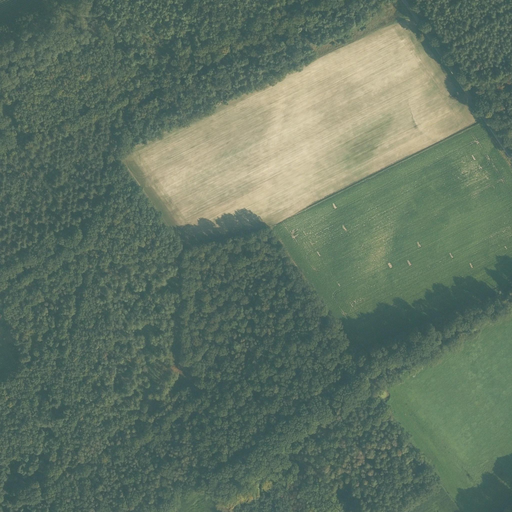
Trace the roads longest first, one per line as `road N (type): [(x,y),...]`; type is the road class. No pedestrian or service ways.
road 1 (track): [(308,0),(129,88),(64,333)]
road 2 (track): [(147,511),(351,366),(511,298)]
road 3 (unclassified): [(511,157),(403,0)]
road 4 (track): [(64,333),(49,511)]
